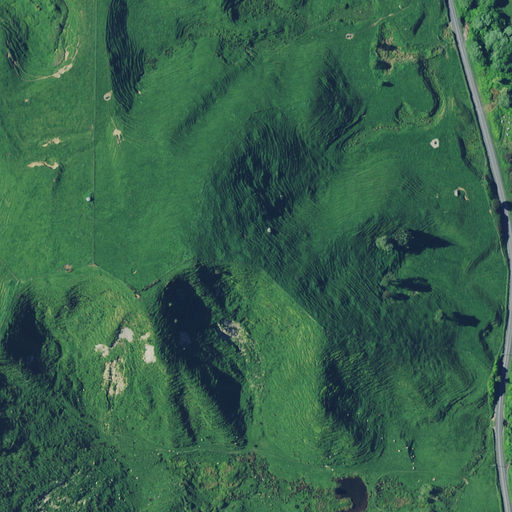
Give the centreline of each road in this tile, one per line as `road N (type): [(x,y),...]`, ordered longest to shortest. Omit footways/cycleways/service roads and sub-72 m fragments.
road 1 (unclassified): [(451,0),(511,256)]
road 2 (unclassified): [(511,297),(498,419),(508,511)]
